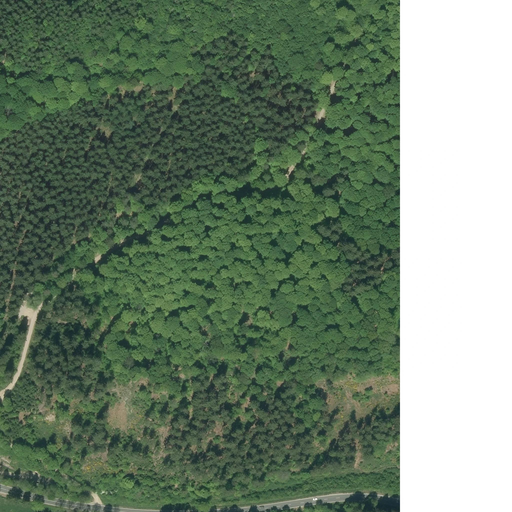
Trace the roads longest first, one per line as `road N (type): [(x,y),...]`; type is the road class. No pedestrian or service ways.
road 1 (track): [(0,396),(18,375),(37,309),(96,258),(205,193),(280,186),(382,0)]
road 2 (track): [(511,315),(470,347),(448,437),(403,504)]
road 3 (track): [(99,508),(93,495),(0,436)]
